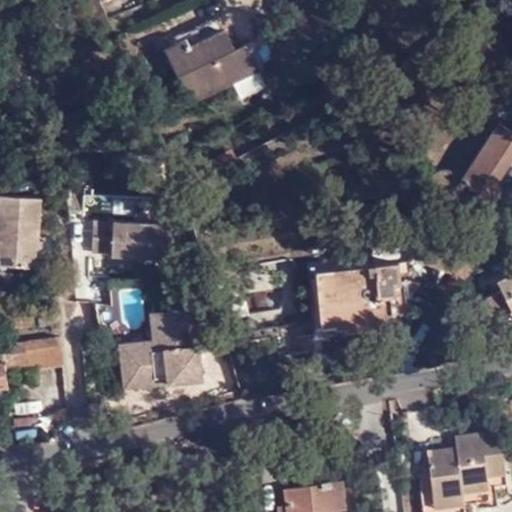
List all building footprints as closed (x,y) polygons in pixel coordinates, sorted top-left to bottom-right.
[(227,8),(168,37),(195,92),(263,59),(250,36),(244,39),(227,8)] [(493,35),(479,39),(488,64),(502,58),(493,35)] [(485,194),(511,148),(511,128),(499,120),(461,177),(485,194)] [(0,256),(41,258),(43,187),(0,186),(0,256)] [(178,214),(102,213),(101,238),(120,240),(119,246),(177,249),(178,214)] [(450,252),(418,239),(412,257),(444,269),(450,252)] [(389,302),(389,313),(409,310),(406,252),(327,257),(332,318),(356,315),(355,304),(389,302)] [(488,318),(511,308),(511,267),(496,274),(498,283),(481,290),(484,296),(480,302),(488,318)] [(135,342),(139,375),(207,369),(200,299),(169,301),(172,337),(135,342)] [(128,377),(139,375),(135,342),(172,337),(169,301),(158,302),(159,330),(125,334),(128,377)] [(356,315),(389,313),(389,302),(355,304),(356,315)] [(60,336),(6,345),(7,354),(61,345),(60,336)] [(61,345),(7,354),(9,366),(29,363),(29,367),(64,361),(61,345)] [(431,448),(433,479),(442,479),(443,491),(466,489),(493,486),(492,473),(510,470),(507,430),(458,435),(459,449),(447,451),(446,446),(431,448)] [(467,504),(466,489),(443,491),(442,479),(433,479),(437,506),(467,504)] [(294,486),(294,511),(336,511),(352,511),(350,483),(294,486)] [(188,506),(165,510),(165,511),(209,511),(207,495),(187,499),(188,506)]
